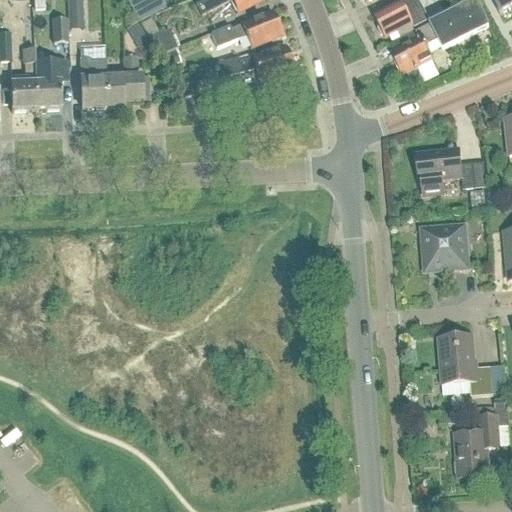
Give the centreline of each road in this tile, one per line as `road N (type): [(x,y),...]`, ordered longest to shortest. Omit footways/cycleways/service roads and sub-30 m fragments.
road 1 (residential): [(0,186),(346,170)]
road 2 (unclassified): [(373,511),(358,323)]
road 3 (residential): [(347,138),(386,131),(511,80)]
road 4 (unclassified): [(358,323),(346,170)]
road 5 (residential): [(347,138),(309,0)]
road 6 (residential): [(480,314),(358,323)]
